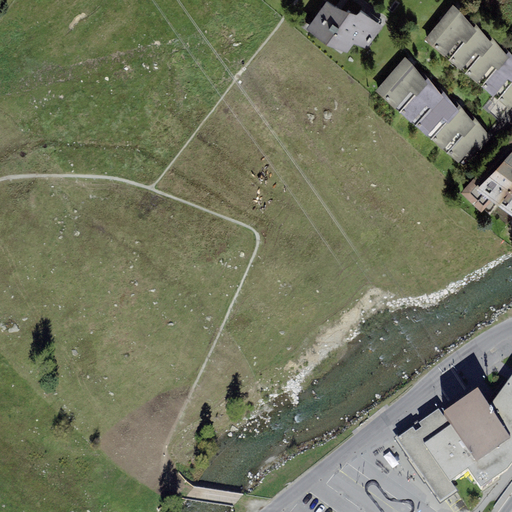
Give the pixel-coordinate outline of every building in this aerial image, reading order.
[(360,12),(324,1),(304,28),(322,43),(343,55),(351,44),(365,49),(382,26),(360,12)] [(511,57),(452,4),(424,38),(510,114),(511,112),(511,57)] [(489,135),(404,59),(373,93),(459,163),(489,135)] [(511,148),(473,187),(511,216),(511,148)] [(511,374),(485,412),(506,442),(473,465),(447,428),(421,446),(449,485),(467,473),(480,490),(506,471),(511,463),(511,374)] [(485,412),(472,394),(439,417),(447,428),(473,465),(506,442),(485,412)] [(435,412),(394,441),(423,482),(431,493),(439,504),(454,493),(449,485),(421,446),(440,433),(447,428),(439,417),(435,412)]
